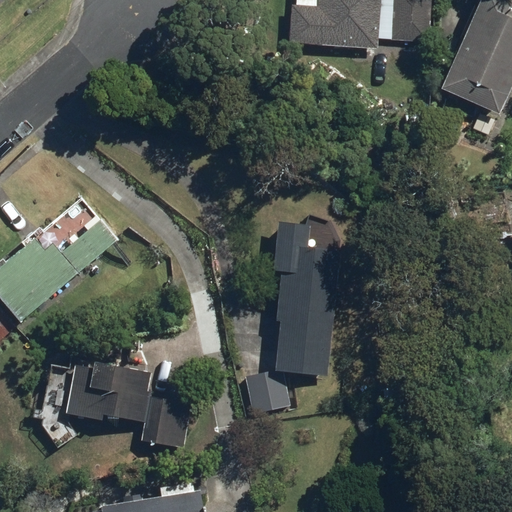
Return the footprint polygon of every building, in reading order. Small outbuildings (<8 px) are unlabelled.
[(317,0),(317,6),(291,3),(287,42),(375,49),(379,0),(317,0)] [(430,0),(392,0),(391,40),(428,42),(430,0)] [(511,79),(511,0),(478,0),(438,88),(496,115),(511,79)] [(35,237),(0,265),(0,293),(22,320),(120,240),(102,219),(62,252),(54,242),(45,249),(35,237)] [(272,270),(280,271),(275,320),(279,320),(274,368),(245,374),(255,415),(290,405),(281,371),(326,375),(338,249),(306,246),(308,222),(276,219),(272,270)] [(154,374),(96,362),(86,410),(146,422),(142,440),(185,449),(195,404),(150,395),(154,374)] [(204,511),(201,490),(101,507),(101,511),(204,511)]
